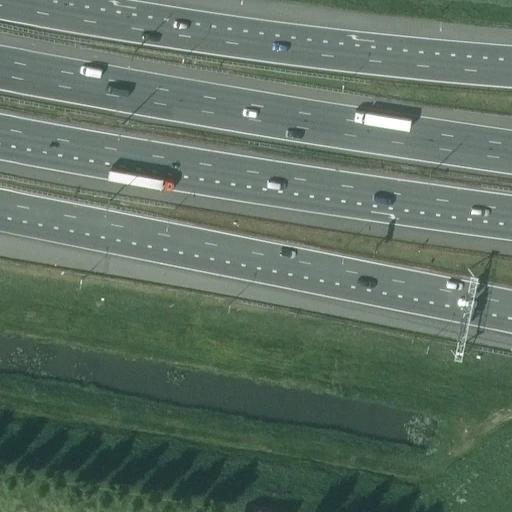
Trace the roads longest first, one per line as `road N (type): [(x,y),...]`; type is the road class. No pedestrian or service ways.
road 1 (motorway): [(0,202),(511,304)]
road 2 (motorway): [(511,152),(154,99),(0,67)]
road 3 (motorway): [(0,135),(511,215)]
road 4 (motorway): [(511,74),(257,46),(0,4)]
